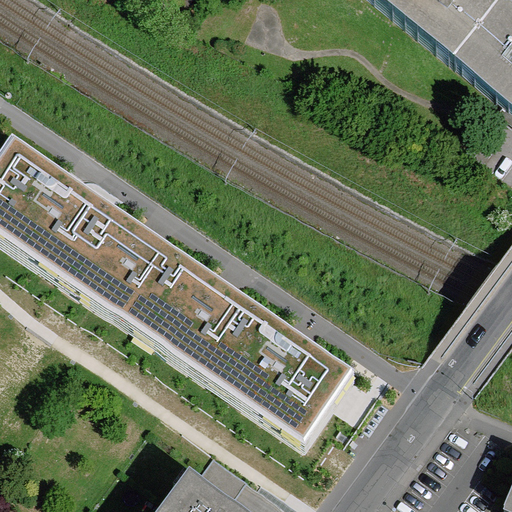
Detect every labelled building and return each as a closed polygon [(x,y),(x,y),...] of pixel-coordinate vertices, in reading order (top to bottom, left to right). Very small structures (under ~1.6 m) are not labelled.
[(502,17),(480,0),(366,0),(457,73),(502,17)] [(511,25),(502,17),(457,73),(498,106),(511,117),(511,25)] [(13,152),(0,171),(0,255),(47,288),(100,210),(13,152)] [(100,210),(47,288),(133,347),(186,268),(100,210)] [(186,268),(133,347),(219,405),(272,327),(186,268)] [(273,327),(219,405),(306,463),(358,386),(273,327)] [(213,460),(206,472),(196,486),(230,511),(248,486),(213,460)] [(168,511),(231,511),(230,511),(196,486),(191,482),(170,510),(168,511)]
